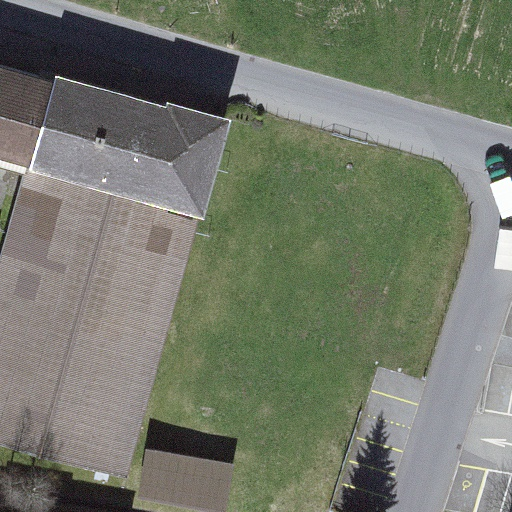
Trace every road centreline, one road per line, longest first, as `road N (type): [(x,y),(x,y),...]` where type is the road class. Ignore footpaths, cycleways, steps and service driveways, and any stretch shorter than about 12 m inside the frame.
road 1 (residential): [(511,161),(0,10)]
road 2 (residential): [(511,227),(420,511)]
